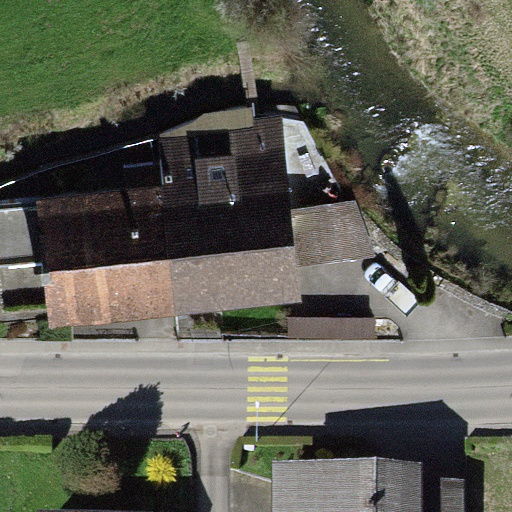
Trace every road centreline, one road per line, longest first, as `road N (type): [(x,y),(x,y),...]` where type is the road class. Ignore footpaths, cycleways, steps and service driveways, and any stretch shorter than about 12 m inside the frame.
road 1 (primary): [(211,387),(511,384)]
road 2 (primary): [(0,387),(211,387)]
road 3 (residential): [(215,511),(211,387)]
